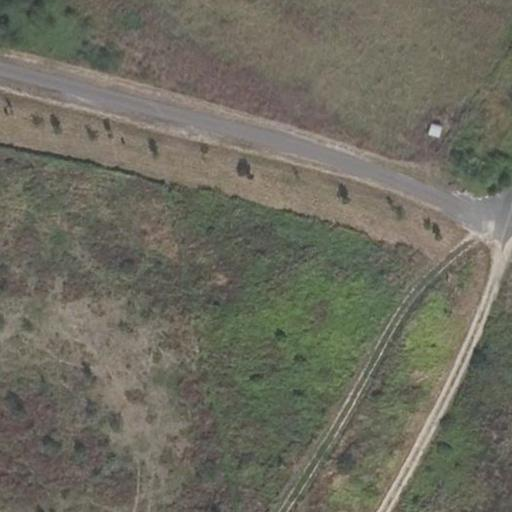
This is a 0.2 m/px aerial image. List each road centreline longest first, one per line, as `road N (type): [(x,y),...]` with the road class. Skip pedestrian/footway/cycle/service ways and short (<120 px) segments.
road 1 (unclassified): [(0,70),(206,120),(397,180),(491,224),(511,217)]
road 2 (track): [(286,511),(398,319),(491,224)]
road 3 (track): [(384,511),(491,287),(502,247),(491,224)]
